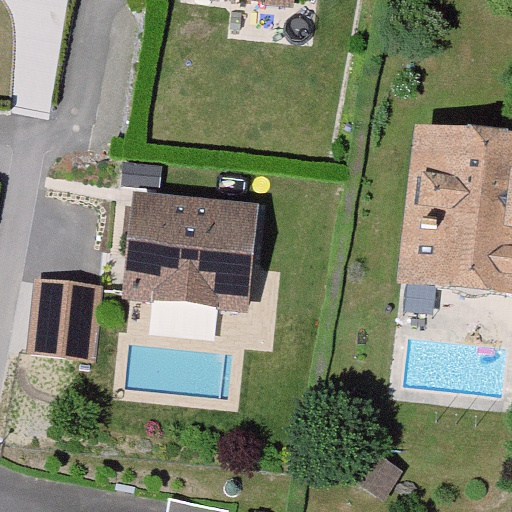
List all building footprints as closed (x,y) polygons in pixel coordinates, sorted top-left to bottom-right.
[(210,0),(280,9),(281,0),(210,0)] [(511,136),(402,127),(388,281),(511,292),(511,136)] [(123,196),(112,300),(238,314),(251,208),(123,196)] [(35,277),(29,354),(94,358),(99,281),(35,277)] [(229,511),(231,503),(170,496),(167,511),(229,511)]
